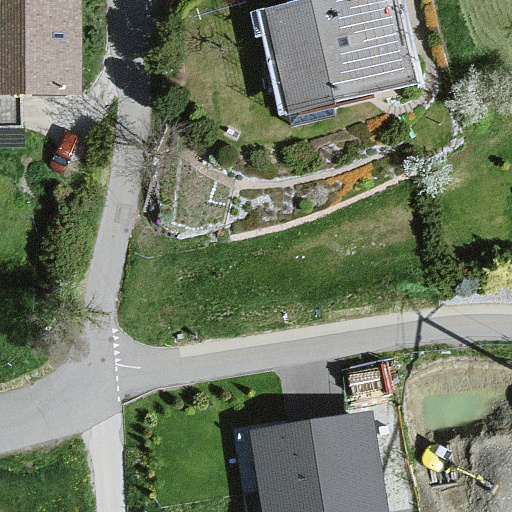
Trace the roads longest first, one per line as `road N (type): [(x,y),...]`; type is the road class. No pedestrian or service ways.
road 1 (residential): [(95,377),(511,322)]
road 2 (residential): [(129,0),(129,157),(95,377)]
